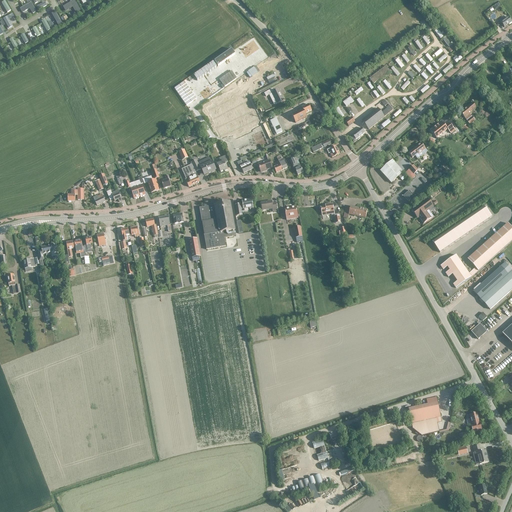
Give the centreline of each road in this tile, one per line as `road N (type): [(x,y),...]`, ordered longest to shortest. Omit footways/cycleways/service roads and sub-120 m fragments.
road 1 (secondary): [(0,229),(138,213),(224,186),(317,187),(358,166)]
road 2 (unclassified): [(511,443),(372,191)]
road 3 (unclassified): [(358,166),(286,55),(235,0)]
road 4 (secondary): [(358,166),(511,36)]
